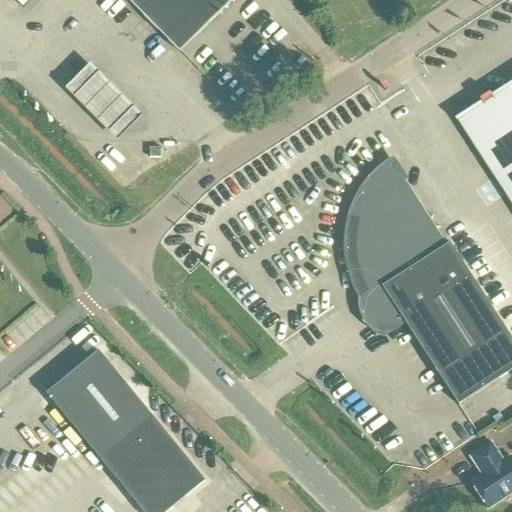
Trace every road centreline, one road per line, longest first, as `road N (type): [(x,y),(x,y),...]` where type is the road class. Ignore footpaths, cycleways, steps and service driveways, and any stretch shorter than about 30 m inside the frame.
road 1 (unclassified): [(118,261),(196,183),(474,0)]
road 2 (tertiary): [(345,511),(118,261)]
road 3 (residential): [(0,375),(118,261)]
road 4 (tertiary): [(118,261),(0,153)]
